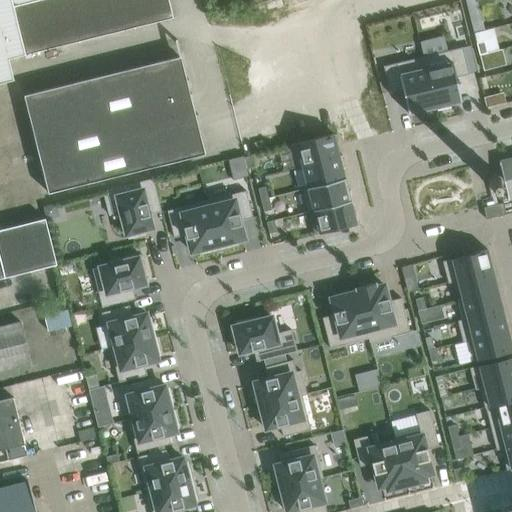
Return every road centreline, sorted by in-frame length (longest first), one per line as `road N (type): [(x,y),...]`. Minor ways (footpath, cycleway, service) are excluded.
road 1 (unknown): [(331,13),(212,52),(213,112),(220,124),(252,128),(353,96)]
road 2 (residential): [(389,170),(362,131),(331,13),(385,0)]
road 3 (residential): [(241,511),(194,318),(198,299)]
road 4 (residential): [(198,299),(219,283),(383,239)]
road 5 (residential): [(383,239),(417,250),(498,230),(511,283)]
road 6 (residential): [(389,170),(422,150),(511,128)]
